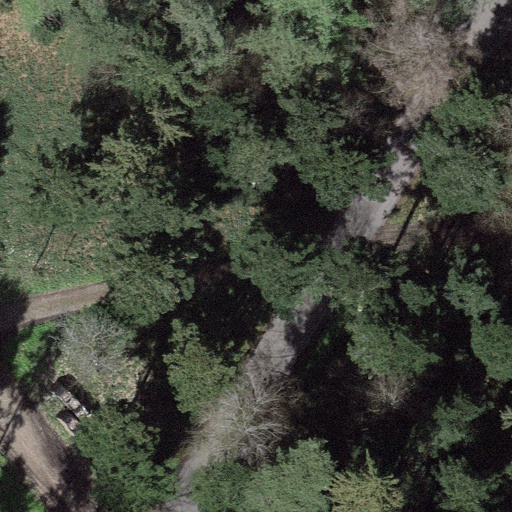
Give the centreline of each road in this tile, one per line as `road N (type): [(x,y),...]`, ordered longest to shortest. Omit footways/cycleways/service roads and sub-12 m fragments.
road 1 (unclassified): [(183,511),(492,0)]
road 2 (track): [(511,327),(289,511)]
road 3 (track): [(76,511),(0,413)]
